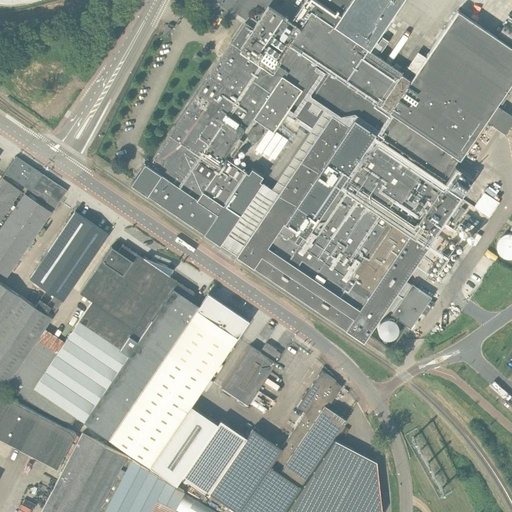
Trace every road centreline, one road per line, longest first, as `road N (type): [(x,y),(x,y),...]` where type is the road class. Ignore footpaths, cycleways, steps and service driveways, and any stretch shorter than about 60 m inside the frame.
road 1 (residential): [(405,500),(388,425),(331,350),(61,164)]
road 2 (unknown): [(404,377),(419,336),(505,197),(508,137)]
road 3 (tertiary): [(61,164),(155,0)]
